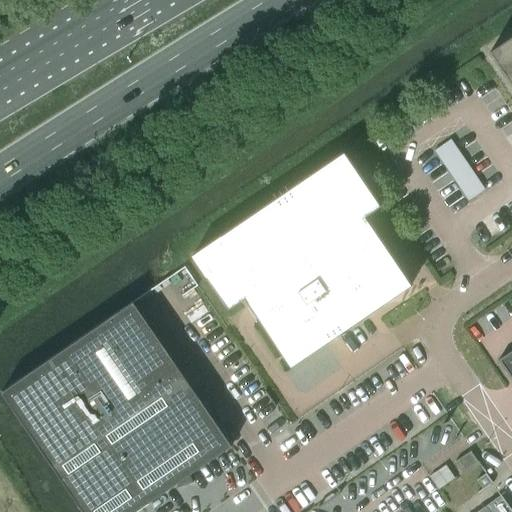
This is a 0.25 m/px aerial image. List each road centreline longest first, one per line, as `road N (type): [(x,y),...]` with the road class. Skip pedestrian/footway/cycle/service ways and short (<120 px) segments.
road 1 (trunk): [(0,182),(294,0)]
road 2 (unclassified): [(511,269),(440,318),(434,333),(511,456)]
road 3 (trunk): [(153,0),(0,90)]
